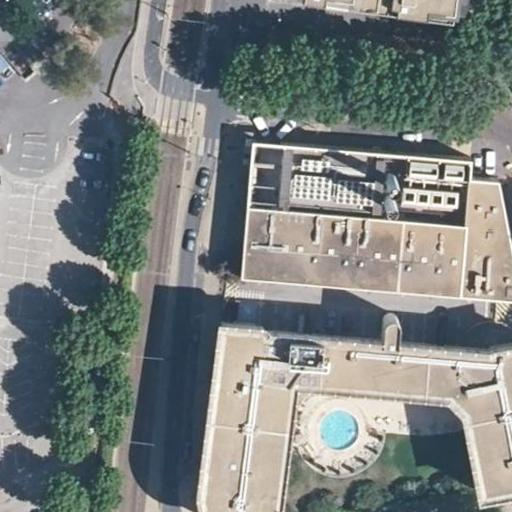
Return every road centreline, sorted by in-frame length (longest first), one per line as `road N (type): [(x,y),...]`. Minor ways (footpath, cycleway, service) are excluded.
road 1 (residential): [(170,511),(190,235),(216,92)]
road 2 (residential): [(216,92),(511,122)]
road 3 (residential): [(158,0),(150,55),(156,74),(216,92)]
